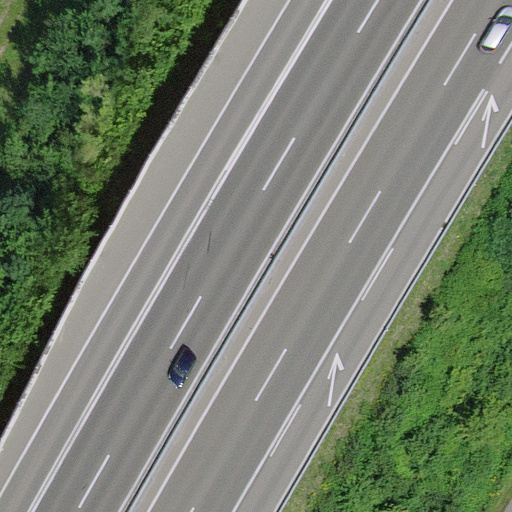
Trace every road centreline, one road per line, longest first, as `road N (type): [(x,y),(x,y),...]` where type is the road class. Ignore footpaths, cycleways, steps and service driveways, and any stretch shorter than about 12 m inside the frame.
road 1 (motorway): [(192,511),(497,0)]
road 2 (motorway): [(379,0),(77,511)]
